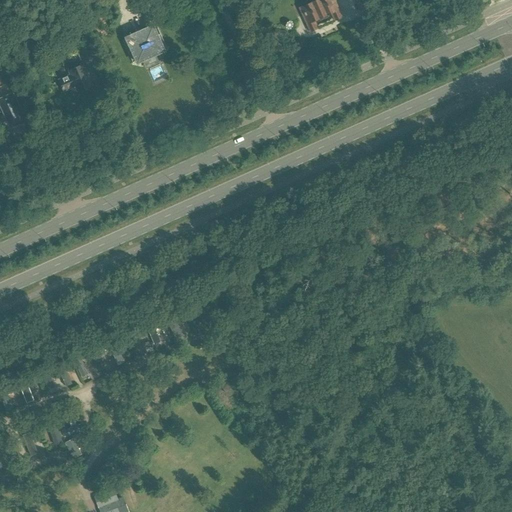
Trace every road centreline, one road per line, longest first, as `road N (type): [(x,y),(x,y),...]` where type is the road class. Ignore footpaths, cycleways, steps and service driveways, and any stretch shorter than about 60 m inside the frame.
road 1 (primary): [(511,22),(0,250)]
road 2 (primary): [(0,289),(511,63)]
